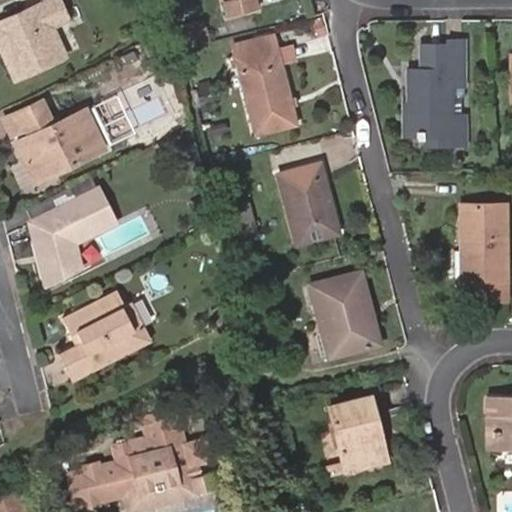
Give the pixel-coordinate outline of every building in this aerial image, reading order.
[(0,55),(9,73),(57,48),(44,21),(59,13),(52,0),(31,0),(0,16),(0,55)] [(231,0),(223,2),(227,16),(257,8),(254,0),(231,0)] [(235,47),(238,61),(273,52),(270,38),(235,47)] [(464,143),(465,112),(452,112),(447,112),(447,85),(452,85),(464,85),(464,56),(464,40),(446,40),(446,45),(420,45),(420,70),(408,70),(408,103),(408,135),(424,135),(447,135),(447,143),(464,143)] [(273,52),(238,61),(257,132),(292,122),(273,52)] [(33,127),(23,133),(10,141),(28,176),(97,141),(78,105),(46,121),(34,97),(0,115),(0,121),(6,133),(19,126),(30,121),(33,127)] [(19,126),(23,133),(33,127),(30,121),(19,126)] [(296,243),(337,232),(318,165),(278,175),(296,243)] [(26,220),(34,251),(39,250),(41,258),(38,265),(43,282),(77,264),(71,241),(110,220),(92,185),(26,220)] [(241,238),(255,234),(247,203),(227,209),(234,232),(239,231),(241,238)] [(474,278),(506,278),(504,204),(461,206),(461,239),(468,238),(469,278),(474,278)] [(359,272),(351,274),(363,320),(372,318),(359,272)] [(363,320),(351,274),(310,285),(328,357),(378,344),(372,318),(363,320)] [(506,299),(506,278),(474,278),(475,299),(506,299)] [(74,375),(124,346),(120,339),(130,334),(132,324),(144,317),(131,295),(125,298),(117,283),(65,312),(74,328),(83,323),(88,331),(79,337),(60,349),(74,375)] [(248,318),(241,306),(227,313),(235,326),(248,318)] [(120,339),(124,346),(151,330),(144,317),(132,324),(130,334),(120,339)] [(74,328),(79,337),(88,331),(83,323),(74,328)] [(367,417),(374,415),(369,395),(329,406),(343,463),(329,466),(331,473),(377,461),(367,417)] [(511,396),(487,396),(487,415),(495,415),(495,448),(511,448),(511,396)] [(192,488),(181,445),(172,410),(141,418),(146,437),(119,444),(123,460),(115,462),(66,474),(74,506),(84,504),(85,507),(95,505),(94,501),(104,499),(99,477),(118,472),(124,494),(127,509),(143,505),(140,492),(153,488),(154,491),(161,489),(161,486),(174,483),(177,492),(192,488)] [(385,459),(374,415),(367,417),(377,461),(385,459)] [(495,415),(487,415),(486,448),(495,448),(495,415)] [(123,460),(119,444),(111,446),(115,462),(123,460)] [(124,494),(118,472),(99,477),(104,499),(124,494)] [(143,505),(193,492),(192,488),(177,492),(174,483),(161,486),(161,489),(154,491),(153,488),(140,492),(143,505)]
